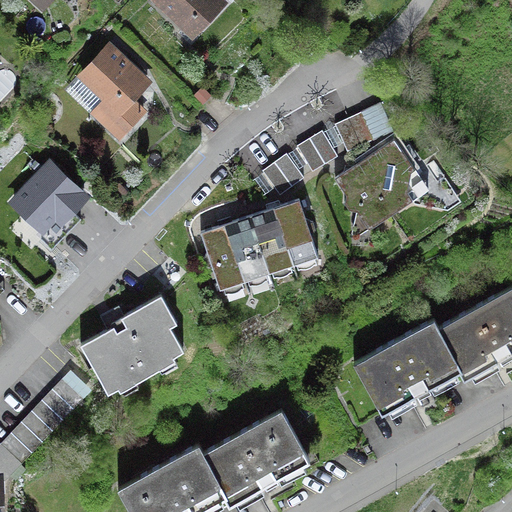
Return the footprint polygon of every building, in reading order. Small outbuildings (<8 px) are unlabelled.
[(188,32),(218,2),(215,0),(156,0),(155,1),(188,32)] [(142,112),(126,97),(142,81),(109,50),(80,81),(102,101),(91,113),(117,138),(142,112)] [(190,116),(197,109),(207,99),(211,94),(189,74),(168,96),(190,116)] [(333,124),(345,151),(372,139),(359,112),(354,114),(342,120),(333,124)] [(320,131),(313,135),(303,141),(295,146),(310,171),(335,156),(320,131)] [(392,138),(362,158),(350,166),(333,178),(344,195),(342,203),(348,211),(355,211),(367,229),(426,189),(392,138)] [(260,171),(278,195),(302,177),(284,153),(279,157),(268,165),(260,171)] [(266,209),(232,221),(220,225),(198,232),(205,252),(201,258),(204,267),(211,270),(218,290),(316,257),(297,199),(279,205),(266,209)] [(511,284),(436,327),(431,319),(352,363),(364,384),(340,397),(356,426),(427,386),(432,383),(439,390),(510,351),(511,349),(511,284)] [(159,295),(118,318),(114,320),(111,326),(78,344),(106,393),(120,384),(122,388),(169,361),(167,358),(181,350),(168,327),(175,323),(159,295)] [(60,378),(0,441),(0,445),(19,464),(81,398),(60,378)] [(191,511),(197,509),(200,511),(211,511),(275,477),(280,474),(285,480),(317,461),(311,450),(303,454),(279,409),(201,453),(196,444),(117,488),(129,510),(124,511),(191,511)] [(3,481),(19,464),(0,445),(0,493),(3,494),(2,481),(3,481)]
